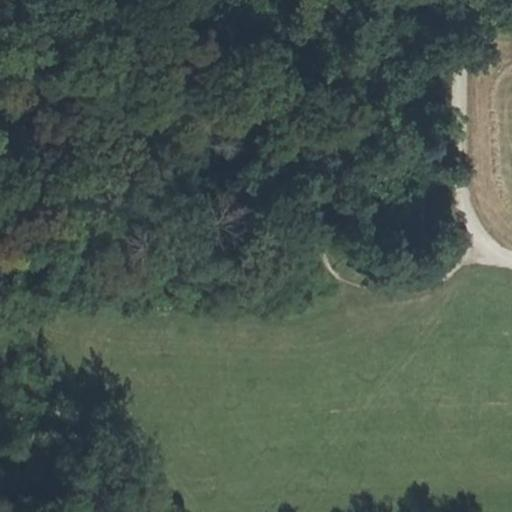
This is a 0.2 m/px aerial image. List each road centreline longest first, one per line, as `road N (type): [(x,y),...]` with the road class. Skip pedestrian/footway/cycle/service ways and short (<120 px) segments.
road 1 (track): [(0,5),(97,45),(190,103),(329,241),(356,253),(480,255)]
road 2 (track): [(480,255),(464,196),(458,0)]
